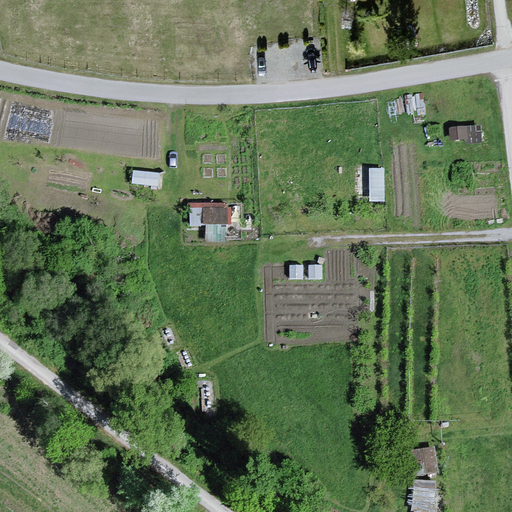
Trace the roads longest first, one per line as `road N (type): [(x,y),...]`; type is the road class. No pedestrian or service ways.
road 1 (unclassified): [(511,58),(256,94),(116,90),(0,70)]
road 2 (track): [(225,511),(0,337)]
